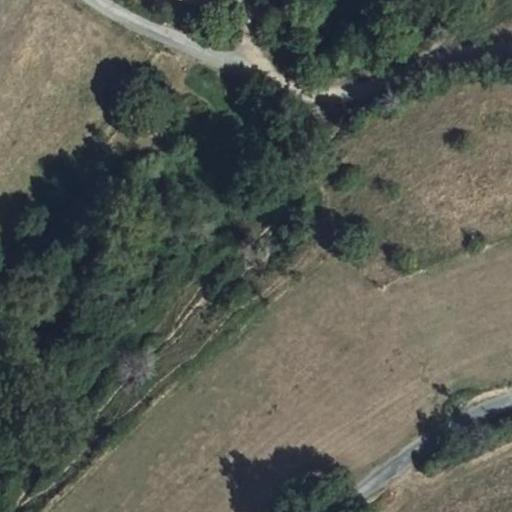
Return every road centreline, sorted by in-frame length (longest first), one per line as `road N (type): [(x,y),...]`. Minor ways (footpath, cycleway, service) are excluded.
road 1 (unclassified): [(511,53),(420,65),(333,94),(245,72),(90,0)]
road 2 (unclassified): [(511,402),(418,452),(345,511)]
